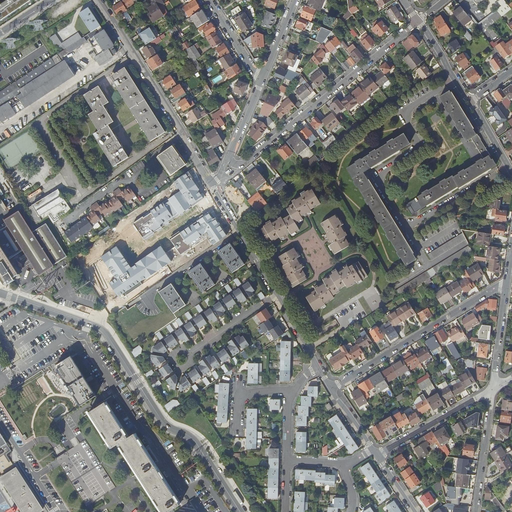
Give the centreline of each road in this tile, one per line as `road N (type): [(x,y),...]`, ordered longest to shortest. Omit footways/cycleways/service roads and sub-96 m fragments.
road 1 (secondary): [(0,293),(97,326),(163,423),(196,442),(241,511)]
road 2 (residential): [(417,20),(244,162),(229,154)]
road 3 (residential): [(213,187),(98,0)]
road 4 (residential): [(508,280),(330,388)]
road 5 (residential): [(377,456),(493,389)]
road 6 (residential): [(276,294),(213,187)]
road 7 (residential): [(493,389),(475,511)]
road 8 (residential): [(175,362),(276,294)]
